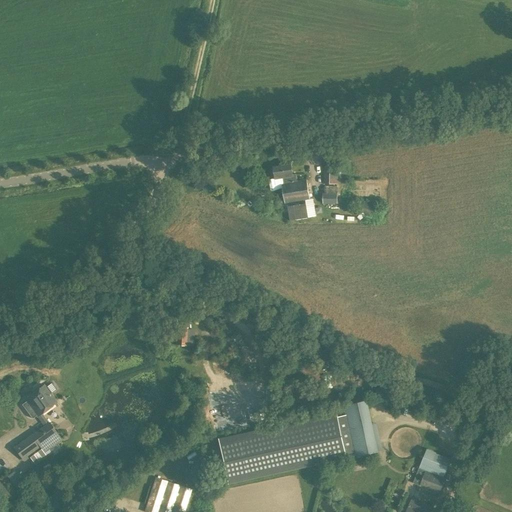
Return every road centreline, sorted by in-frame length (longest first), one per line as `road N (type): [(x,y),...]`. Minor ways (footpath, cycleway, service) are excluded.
road 1 (track): [(437,511),(450,484),(455,412),(442,389),(378,370),(122,235)]
road 2 (unclassified): [(167,158),(511,101)]
road 3 (unclassified): [(167,158),(122,235),(76,285),(0,331)]
road 4 (unclassified): [(0,183),(167,158)]
road 5 (track): [(167,158),(208,0)]
